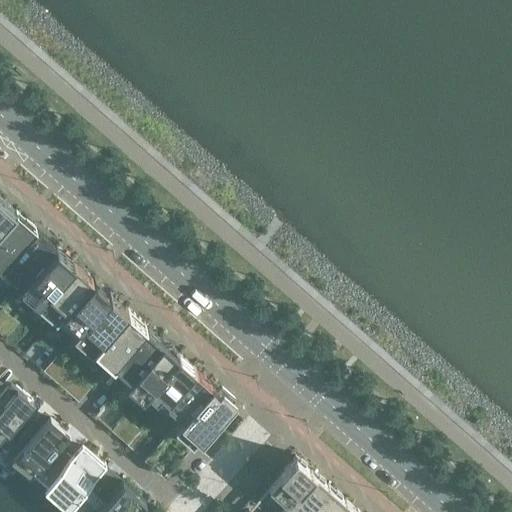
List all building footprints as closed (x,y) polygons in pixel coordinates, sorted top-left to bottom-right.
[(0,226),(16,209),(0,195),(0,226)] [(0,266),(1,266),(35,227),(30,222),(33,218),(25,211),(21,214),(16,209),(0,226),(0,266)] [(36,227),(35,227),(1,266),(20,284),(25,279),(55,244),(54,244),(55,243),(36,227)] [(36,302),(73,260),(55,244),(25,279),(20,284),(18,286),(21,288),(36,302)] [(36,302),(54,318),(91,276),(73,260),(36,302)] [(79,326),(109,291),(91,276),(54,318),(72,333),(78,325),(79,326)] [(93,346),(127,307),(109,291),(79,326),(78,325),(72,333),(91,350),(94,347),(93,346)] [(113,360),(146,323),(127,307),(93,346),(94,347),(112,363),(114,361),(113,360)] [(3,334),(9,340),(20,328),(13,322),(3,334)] [(129,374),(162,337),(146,323),(113,360),(114,361),(129,374)] [(146,388),(178,352),(176,350),(177,349),(170,339),(163,339),(162,337),(129,374),(125,379),(142,394),(147,388),(146,388)] [(79,398),(93,383),(58,350),(44,365),(79,398)] [(162,402),(194,366),(178,352),(146,388),(147,388),(162,402)] [(157,408),(173,422),(210,380),(194,366),(162,402),(157,408)] [(0,436),(33,399),(9,378),(0,388),(0,436)] [(216,385),(210,380),(173,422),(143,457),(160,472),(196,431),(199,435),(234,395),(219,382),(216,385)] [(40,431),(31,423),(19,436),(20,437),(25,441),(10,458),(29,474),(30,475),(69,431),(53,416),(49,421),(40,431)] [(134,449),(140,454),(151,442),(144,437),(134,449)] [(43,485),(47,488),(47,489),(67,506),(105,462),(81,441),(43,485)] [(286,502),(314,471),(304,462),(306,460),(299,454),(297,457),(295,454),(268,485),(268,486),(286,502)] [(307,511),(331,486),(322,478),(324,476),(318,471),(316,473),(314,471),(286,502),(280,510),(282,511),(307,511)] [(125,511),(141,494),(121,476),(89,511),(125,511)] [(339,511),(348,501),(340,494),(342,492),(335,486),(334,488),(331,486),(307,511),(339,511)] [(360,511),(348,501),(339,511),(360,511)]
